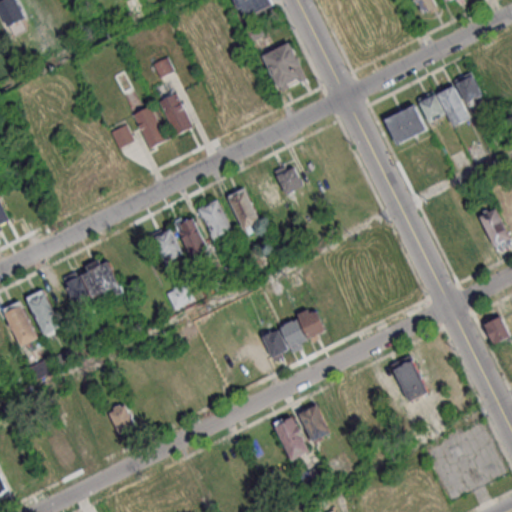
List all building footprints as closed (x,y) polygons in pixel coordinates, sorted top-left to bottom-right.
[(2,0),(0,1),(0,6),(14,34),(25,29),(21,20),(27,17),(19,0),(2,0)] [(236,0),(271,0),(274,5),(246,19),(236,0)] [(422,13),(415,0),(436,0),(439,5),(422,13)] [(250,41),(264,34),(256,19),(242,26),(250,41)] [(263,54),(282,91),(290,87),(288,83),(296,79),(298,83),(307,78),(288,41),(263,54)] [(152,63),(160,77),(174,70),(167,55),(152,63)] [(456,83),(473,75),(484,99),(468,107),(456,83)] [(454,124),(438,92),(455,84),(470,116),(454,124)] [(158,100),(175,134),(193,126),(177,92),(158,100)] [(420,101),(437,93),(446,113),(430,122),(420,101)] [(386,119),(416,104),(427,128),(398,142),(386,119)] [(133,114),(150,148),(168,139),(151,105),(133,114)] [(110,130),(126,122),(134,138),(118,146),(110,130)] [(403,154),(428,142),(442,171),(418,183),(403,154)] [(273,170),(286,193),(290,190),(293,196),(300,192),(298,188),(304,184),(294,165),(287,169),(284,164),(273,170)] [(252,182),(267,211),(286,201),(272,172),(252,182)] [(228,195),(245,229),(262,220),(245,187),(228,195)] [(0,198),(10,218),(0,223),(0,198)] [(198,208),(214,240),(233,230),(217,198),(198,208)] [(511,233),(500,209),(511,203),(511,233)] [(480,216),(497,207),(511,237),(494,246),(480,216)] [(174,221),(196,266),(215,256),(193,212),(174,221)] [(150,234),(166,264),(184,254),(168,224),(150,234)] [(81,273),(93,299),(114,290),(117,296),(126,292),(111,258),(101,263),(99,259),(87,265),(89,269),(81,273)] [(63,277),(74,300),(86,294),(75,271),(63,277)] [(166,291),(176,309),(196,297),(186,280),(166,291)] [(26,296),(44,333),(47,332),(49,336),(60,331),(58,327),(62,325),(44,287),(26,296)] [(3,308),(22,346),(39,338),(20,300),(3,308)] [(298,313),(311,342),(320,338),(318,333),(326,330),(316,306),(298,313)] [(484,323),(502,315),(511,335),(494,344),(484,323)] [(0,355),(15,348),(0,318),(0,355)] [(292,350),(302,346),(301,342),(307,339),(297,318),(281,326),(292,350)] [(261,334),(271,329),(273,333),(279,329),(289,348),(281,350),(282,354),(274,358),(261,334)] [(53,355),(61,369),(78,360),(70,346),(53,355)] [(28,367),(49,357),(56,371),(35,381),(28,367)] [(396,370),(404,366),(404,361),(408,359),(412,361),(427,391),(410,399),(396,370)] [(122,432),(109,412),(114,410),(111,406),(118,403),(121,407),(126,404),(136,424),(122,432)] [(298,412),(315,403),(331,432),(314,441),(298,412)] [(98,446),(88,425),(93,422),(92,418),(98,414),(99,417),(103,415),(113,433),(105,437),(107,441),(98,446)] [(276,426),(286,421),(284,417),(291,414),(309,449),(292,457),(276,426)] [(47,439),(60,468),(71,463),(70,459),(75,457),(63,431),(47,439)] [(324,465),(331,479),(316,487),(309,472),(324,465)] [(0,498),(10,494),(0,471),(0,498)] [(205,500),(186,471),(170,481),(189,510),(205,500)]
